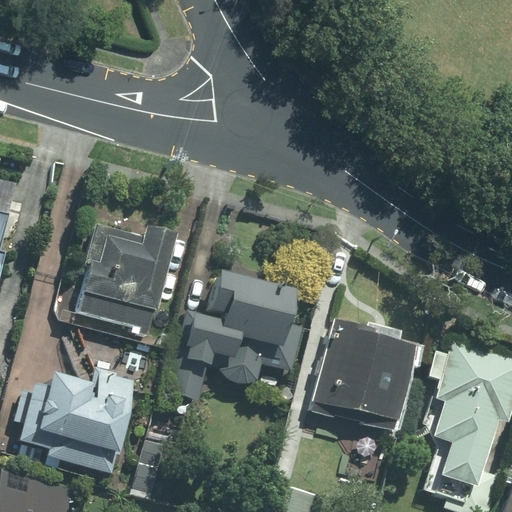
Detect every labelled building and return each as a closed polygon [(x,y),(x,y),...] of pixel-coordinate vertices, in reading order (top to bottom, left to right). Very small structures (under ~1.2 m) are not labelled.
[(0,289),(17,216),(0,212),(0,289)] [(179,244),(93,222),(70,312),(156,334),(179,244)] [(205,269),(200,307),(194,353),(215,355),(216,347),(234,349),(231,376),(259,380),(261,361),(280,364),(300,366),(308,306),(297,305),(299,289),(277,287),(279,277),(267,275),(269,262),(225,256),(223,271),(205,269)] [(422,336),(341,312),(317,389),(398,413),(422,336)] [(511,389),(511,358),(458,343),(422,462),(484,481),(511,389)] [(140,376),(118,371),(98,367),(93,393),(45,383),(38,417),(57,421),(51,452),(121,466),(140,376)] [(167,442),(145,437),(132,491),(154,496),(167,442)] [(316,511),(323,494),(276,476),(262,511),(316,511)] [(29,489),(6,482),(0,503),(0,511),(68,511),(74,490),(32,478),(29,489)]
